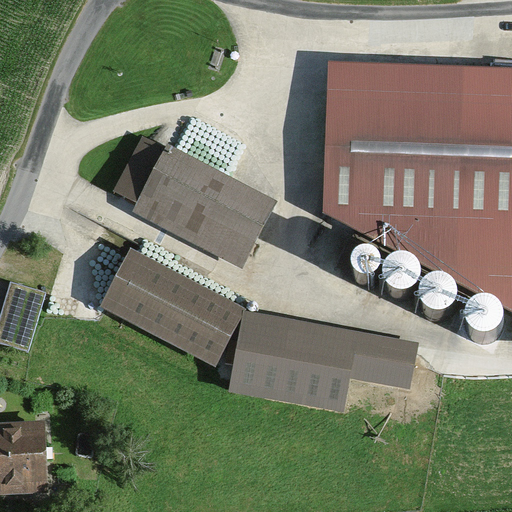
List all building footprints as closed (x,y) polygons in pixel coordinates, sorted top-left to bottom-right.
[(511,66),(329,60),(323,212),(511,311),(511,66)] [(167,148),(166,151),(142,139),(113,194),(137,206),(132,214),(242,272),(277,205),(167,148)] [(245,312),(131,252),(100,311),(214,371),(245,312)] [(46,294),(10,284),(0,322),(0,345),(30,353),(46,294)] [(244,315),(229,398),(344,420),(351,383),(411,395),(420,347),(244,315)] [(0,426),(0,499),(46,498),(45,425),(0,426)]
